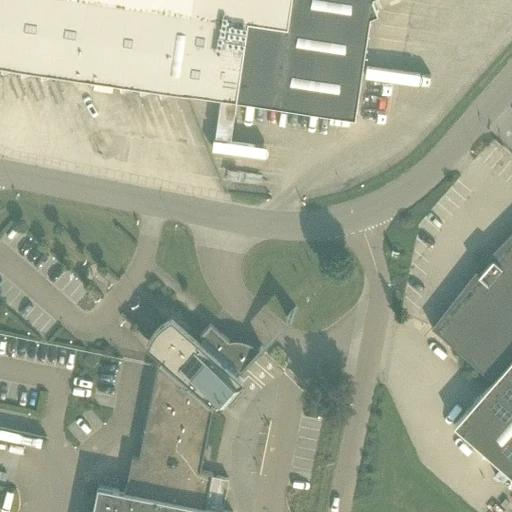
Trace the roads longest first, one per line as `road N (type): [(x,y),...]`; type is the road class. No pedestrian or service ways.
road 1 (unclassified): [(357,217),(266,226),(0,174)]
road 2 (unclassified): [(357,217),(376,270),(375,311),(340,511)]
road 3 (unclassified): [(357,217),(426,178),(511,81)]
